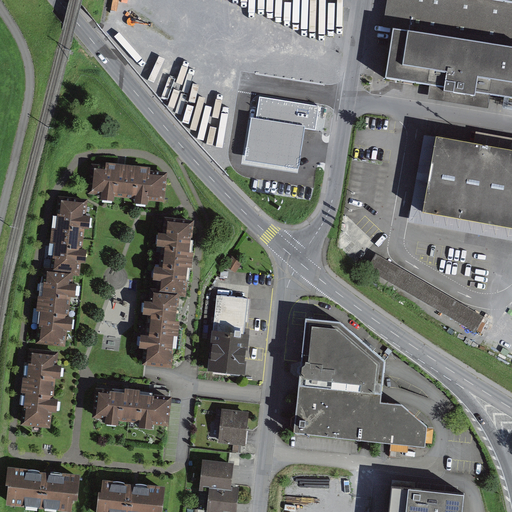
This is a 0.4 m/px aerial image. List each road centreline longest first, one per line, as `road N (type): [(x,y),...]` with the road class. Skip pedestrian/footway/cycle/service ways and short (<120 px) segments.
road 1 (secondary): [(58,0),(293,261)]
road 2 (residential): [(293,261),(331,198),(357,0)]
road 3 (track): [(0,21),(26,64),(0,211)]
road 4 (trunk): [(419,349),(470,401),(511,478)]
road 5 (secondary): [(293,261),(419,349)]
road 6 (residential): [(293,261),(265,401)]
